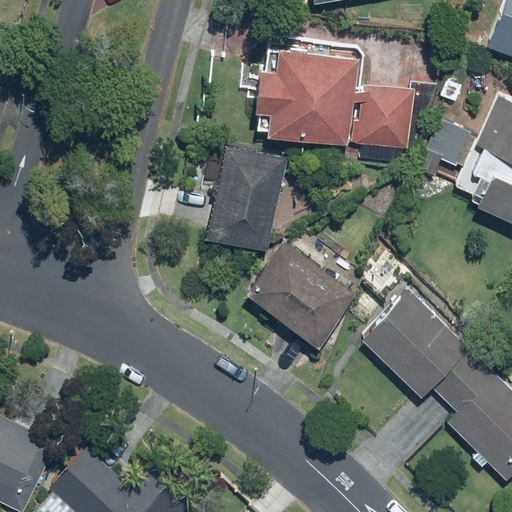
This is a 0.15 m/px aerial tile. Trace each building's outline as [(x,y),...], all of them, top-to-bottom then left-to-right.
[(511,0),(496,0),(479,35),(511,51),(511,0)] [(262,110),(260,127),(341,133),(344,95),(355,95),(351,153),(407,156),(412,86),(345,82),(348,49),(267,43),(265,66),(248,64),(245,109),(262,110)] [(441,156),(458,164),(448,184),(508,213),(511,204),(511,101),(492,92),(474,130),(437,113),(413,166),(432,175),(441,156)] [(281,155),(219,142),(199,233),(260,247),(281,155)] [(322,268),(330,254),(289,229),(281,243),(271,237),(235,295),(318,346),(354,288),(322,268)] [(425,380),(462,341),(400,282),(351,334),(413,392),(425,380)] [(511,388),(462,341),(425,380),(453,407),(441,419),(500,474),(511,461),(511,388)] [(57,438),(0,411),(0,501),(23,511),(57,438)] [(86,443),(45,485),(50,490),(33,508),(36,511),(178,511),(188,502),(149,464),(128,484),(86,443)]
